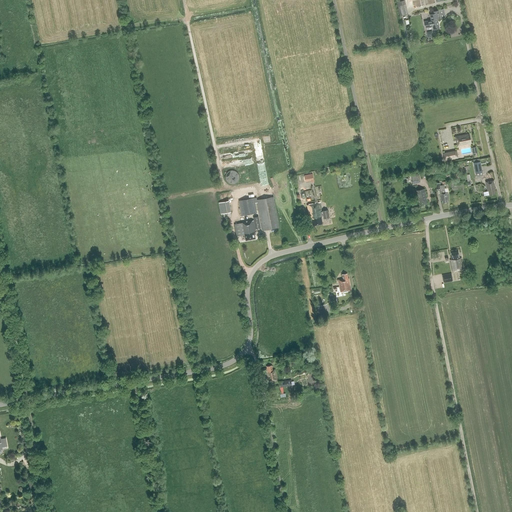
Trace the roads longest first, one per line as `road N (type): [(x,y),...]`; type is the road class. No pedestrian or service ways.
road 1 (unclassified): [(0,403),(220,367),(247,347),(248,284),(271,256),(511,205)]
road 2 (track): [(426,219),(427,265),(476,511)]
road 3 (track): [(381,229),(333,0)]
road 4 (track): [(502,206),(465,26)]
road 5 (track): [(247,347),(283,511)]
road 6 (track): [(134,382),(159,511)]
